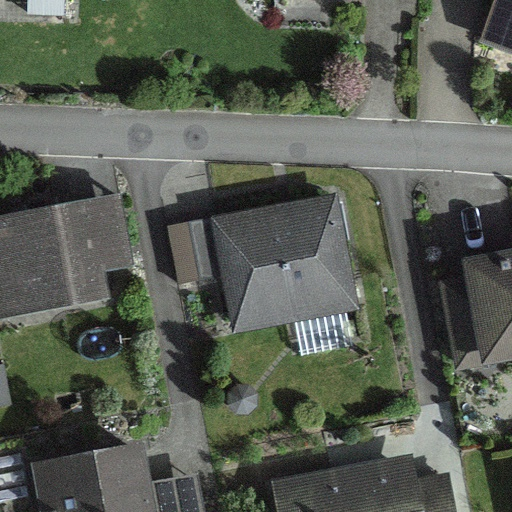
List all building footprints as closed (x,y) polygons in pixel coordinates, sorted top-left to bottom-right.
[(511,0),(499,0),(493,16),(495,16),(511,22),(511,0)] [(217,216),(188,222),(200,280),(229,275),(238,325),(350,304),(330,202),(219,224),(217,216)] [(59,221),(57,208),(0,218),(0,310),(106,290),(103,270),(92,214),(59,221)] [(511,341),(511,259),(472,267),(476,284),(449,289),(461,351),(511,341)] [(149,511),(145,488),(138,451),(39,469),(47,511),(149,511)] [(337,478),(278,489),(282,511),(450,511),(444,480),(414,486),(412,474),(338,487),(337,478)]
